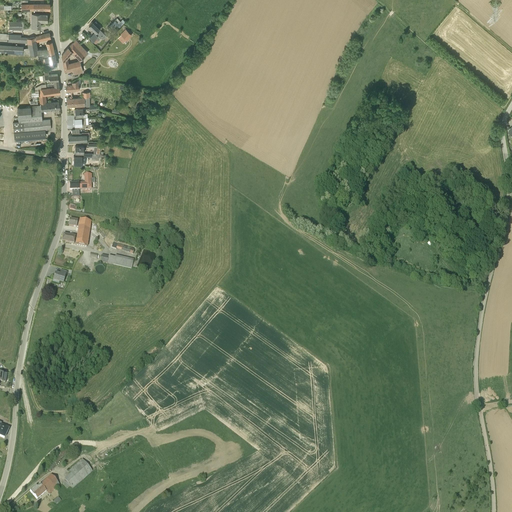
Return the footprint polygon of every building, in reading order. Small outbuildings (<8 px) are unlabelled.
[(31,14),(31,27),(40,27),(40,21),(47,21),(47,14),(41,14),(31,14)] [(125,21),(122,19),(120,21),(117,18),(109,25),(112,29),(113,29),(117,25),(119,27),(125,21)] [(9,29),(21,30),(22,22),(9,21),(9,29)] [(92,22),(89,25),(95,31),(89,38),(95,43),(99,39),(101,37),(103,39),(106,35),(107,36),(108,34),(105,31),(104,33),(99,29),(101,26),(95,21),(93,23),(92,22)] [(114,52),(131,34),(126,30),(109,47),(114,52)] [(36,41),(51,38),(49,32),(27,37),(27,43),(30,55),(37,54),(37,53),(39,53),(38,48),(36,41)] [(27,37),(21,36),(21,35),(9,34),(8,42),(27,43),(27,37)] [(80,60),(80,59),(88,51),(76,39),(68,47),(62,54),(61,54),(65,70),(68,69),(69,70),(73,69),(74,73),(83,71),(80,60),(69,63),(68,58),(72,53),(80,60)] [(47,48),(48,54),(49,53),(54,53),(51,41),(46,43),(47,48)] [(44,58),(45,64),(51,63),(51,64),(52,64),(56,63),(54,53),(49,53),(48,54),(47,54),(44,53),(39,53),(37,53),(37,54),(38,59),(44,58)] [(53,80),(54,83),(54,86),(54,87),(59,87),(59,86),(57,74),(49,74),(48,71),(44,72),(44,75),(42,76),(43,80),(43,81),(53,80)] [(70,90),(71,92),(73,92),(73,90),(79,90),(79,85),(80,85),(80,79),(72,83),(72,84),(66,85),(67,91),(70,90)] [(45,94),(59,92),(59,87),(54,87),(46,88),(41,88),(39,96),(40,104),(42,102),(46,102),(45,94)] [(72,98),(70,98),(67,98),(67,106),(84,105),(84,102),(88,102),(88,100),(89,99),(89,97),(85,97),(72,98)] [(42,102),(40,104),(40,105),(41,110),(60,108),(59,101),(46,102),(42,102)] [(14,141),(46,138),(45,130),(51,129),(50,119),(42,119),(41,110),(40,105),(28,106),(17,108),(18,121),(13,122),(14,141)] [(79,125),(79,128),(84,128),(91,126),(91,124),(88,124),(86,124),(85,117),(74,118),(75,118),(75,122),(74,122),(75,125),(79,125)] [(81,135),(81,133),(78,133),(78,135),(68,135),(68,141),(87,141),(87,135),(81,135)] [(73,163),(85,164),(85,157),(91,157),(91,159),(99,160),(101,144),(98,144),(97,147),(96,153),(94,153),(83,153),(83,156),(74,156),(73,160),(74,160),(73,163)] [(85,184),(69,184),(69,190),(91,189),(91,179),(91,175),(84,175),(85,184)] [(91,221),(80,219),(78,230),(90,231),(91,221)] [(90,231),(78,230),(75,245),(87,247),(90,231)] [(62,242),(74,244),(75,238),(63,235),(62,242)] [(113,242),(112,248),(116,249),(132,254),(134,247),(132,247),(132,248),(113,242)] [(109,256),(102,255),(101,262),(132,269),(134,260),(115,256),(115,258),(109,257),(109,256)] [(55,273),(53,280),(62,283),(66,272),(61,270),(59,275),(55,273)] [(0,436),(4,438),(8,429),(0,425),(0,424),(0,436)] [(72,489),(93,471),(83,459),(69,471),(71,474),(64,480),(65,480),(62,484),(67,489),(70,486),(72,489)] [(46,491),(49,495),(60,485),(51,475),(37,487),(36,486),(30,492),(37,500),(46,491)]
